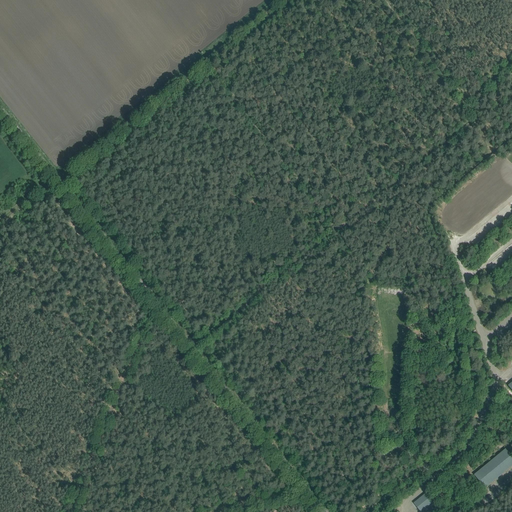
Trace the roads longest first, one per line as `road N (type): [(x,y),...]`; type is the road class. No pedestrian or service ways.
road 1 (unclassified): [(324,511),(0,109)]
road 2 (track): [(465,100),(478,117),(194,349)]
road 3 (track): [(157,303),(70,511)]
road 4 (track): [(205,59),(336,234)]
road 5 (track): [(465,100),(386,0)]
